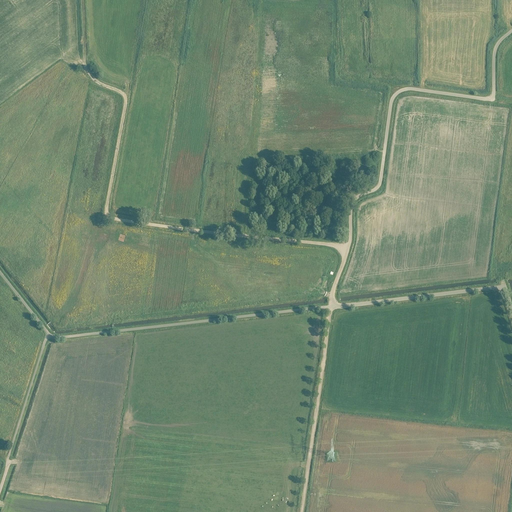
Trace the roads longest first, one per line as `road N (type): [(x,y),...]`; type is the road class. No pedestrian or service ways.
road 1 (track): [(346,249),(107,216),(125,96),(86,69),(81,0)]
road 2 (unclassified): [(331,306),(350,240),(350,207),(379,183),(393,97),(414,89),(490,99),(495,48),(511,31)]
road 3 (unclassified): [(300,511),(331,306)]
road 4 (unclassified): [(511,311),(496,287),(331,306)]
